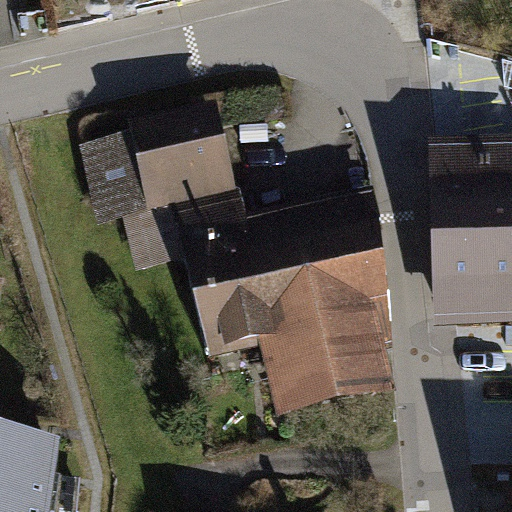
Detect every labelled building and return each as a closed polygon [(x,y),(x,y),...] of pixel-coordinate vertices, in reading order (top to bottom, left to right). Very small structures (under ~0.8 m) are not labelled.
[(128,236),(238,206),(216,127),(87,162),(109,242),(128,236)] [(438,303),(511,300),(511,159),(442,158),(435,201),(438,303)] [(238,206),(128,236),(142,287),(182,276),(212,384),(227,380),(231,394),(264,385),(279,442),(398,409),(383,354),(394,352),(375,205),(251,238),(242,205),(238,206)] [(0,432),(0,497),(80,507),(84,475),(65,473),(69,441),(0,432)] [(0,497),(0,511),(79,511),(80,507),(0,497)]
